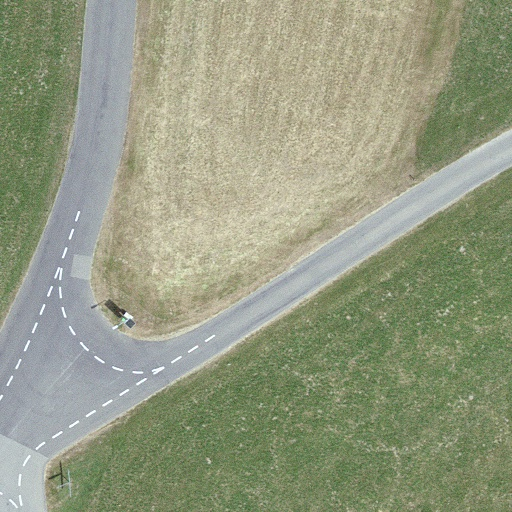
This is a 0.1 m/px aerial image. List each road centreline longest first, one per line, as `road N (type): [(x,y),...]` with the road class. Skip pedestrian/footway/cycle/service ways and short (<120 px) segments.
road 1 (unclassified): [(511,145),(26,440)]
road 2 (unclassified): [(111,0),(102,104),(26,440)]
